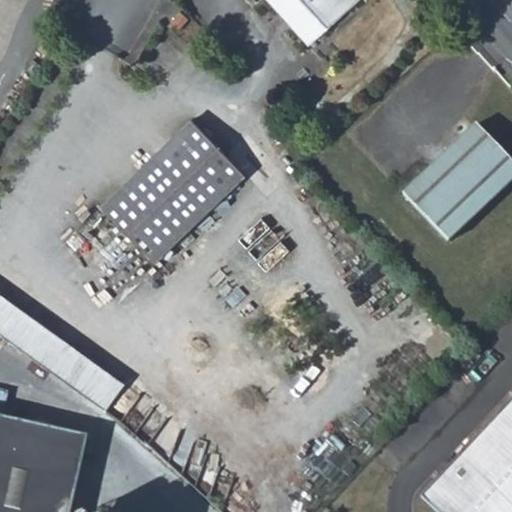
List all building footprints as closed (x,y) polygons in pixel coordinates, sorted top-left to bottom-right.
[(289,0),(264,0),(295,36),(310,24),(289,0)] [(289,0),(310,24),(337,0),(289,0)] [(185,26),(179,20),(172,25),(178,32),(185,26)] [(500,174),(511,164),(511,154),(475,111),(459,124),(500,174)] [(188,122),(100,207),(151,261),(240,177),(188,122)] [(420,157),(461,207),(500,174),(459,124),(420,157)] [(461,207),(420,157),(396,177),(437,226),(461,207)] [(0,291),(0,333),(9,340),(99,408),(118,383),(0,291)] [(511,511),(511,402),(426,495),(444,511),(511,511)] [(0,511),(66,511),(84,432),(0,412),(0,511)]
